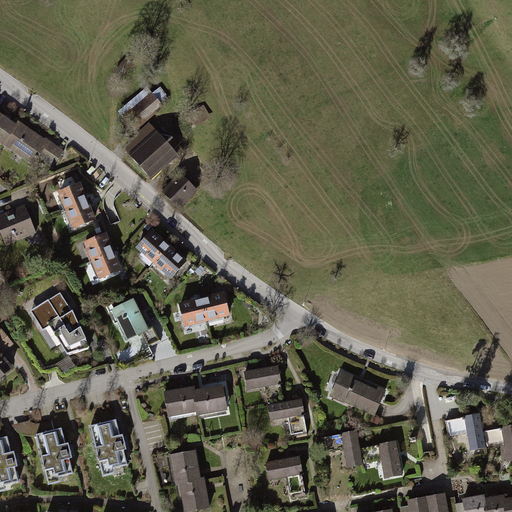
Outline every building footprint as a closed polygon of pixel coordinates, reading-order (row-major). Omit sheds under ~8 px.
[(164,106),(153,93),(123,119),(134,132),(164,106)] [(22,126),(0,111),(0,145),(5,149),(22,126)] [(22,126),(5,149),(33,169),(39,161),(55,171),(66,153),(22,126)] [(180,155),(155,130),(127,156),(152,182),(180,155)] [(76,177),(54,186),(65,209),(86,198),(76,177)] [(198,191),(182,177),(165,196),(181,210),(198,191)] [(86,198),(65,209),(75,230),(98,221),(86,198)] [(25,205),(0,216),(0,229),(8,247),(38,234),(25,205)] [(169,242),(150,226),(134,246),(151,262),(169,242)] [(102,235),(82,243),(89,261),(110,252),(102,235)] [(192,261),(169,242),(151,262),(173,281),(192,261)] [(120,270),(110,252),(89,261),(98,283),(120,270)] [(73,307),(62,288),(36,304),(47,322),(73,307)] [(224,294),(200,299),(205,322),(229,316),(224,294)] [(128,298),(108,306),(122,338),(137,332),(146,354),(161,348),(148,318),(138,322),(128,298)] [(200,299),(176,304),(180,327),(205,322),(200,299)] [(90,335),(73,307),(47,322),(58,341),(74,332),(79,341),(90,335)] [(15,346),(2,331),(0,332),(0,385),(17,372),(3,355),(15,346)] [(278,368),(242,374),(246,393),(262,391),(265,406),(268,405),(285,402),(278,368)] [(383,390),(340,369),(328,394),(371,414),(383,390)] [(223,387),(190,393),(194,416),(194,418),(227,412),(223,387)] [(189,389),(162,394),(167,421),(194,416),(190,393),(189,389)] [(285,402),(268,405),(271,423),(288,420),(291,438),(309,435),(302,399),(285,402)] [(480,416),(445,423),(449,439),(467,436),(470,454),(487,450),(484,434),(480,416)] [(121,418),(88,426),(99,468),(131,459),(121,418)] [(68,428),(35,436),(46,478),(78,469),(68,428)] [(511,428),(484,434),(487,450),(505,447),(508,464),(511,463),(511,428)] [(358,432),(324,438),(326,455),(344,452),(347,469),(364,466),(361,449),(358,432)] [(12,435),(0,438),(0,483),(23,477),(12,435)] [(397,442),(361,449),(364,466),(380,463),(383,481),(403,478),(397,442)] [(196,452),(168,457),(174,489),(178,488),(202,484),(196,452)] [(300,458),(264,465),(267,482),(287,478),(290,496),(306,493),(300,458)] [(202,484),(178,488),(182,511),(203,511),(209,511),(204,483),(202,484)] [(445,493),(426,497),(428,511),(457,511),(456,504),(455,498),(446,499),(445,493)] [(504,495),(483,499),(485,511),(506,511),(504,499),(504,495)] [(482,496),(462,499),(463,503),(456,504),(457,511),(485,511),(483,499),(482,496)] [(428,511),(426,497),(407,500),(408,506),(400,507),(401,511),(428,511)]
